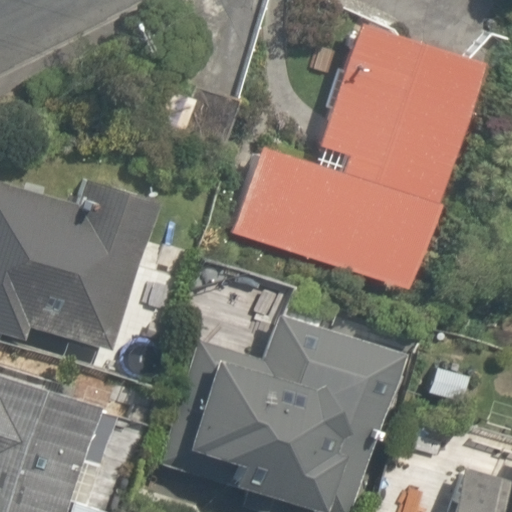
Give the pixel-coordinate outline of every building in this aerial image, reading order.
[(347,9),(307,150),(246,132),(218,230),(398,281),(466,42),(347,9)] [(75,167),(68,191),(0,173),(0,334),(17,339),(20,329),(105,352),(149,187),(75,167)] [(251,354),(198,337),(165,445),(217,461),(212,479),(317,511),(330,511),(384,338),(267,302),(251,354)] [(106,511),(111,499),(57,481),(88,388),(0,359),(0,511),(106,511)] [(447,511),(511,511),(511,445),(507,444),(488,503),(454,492),(447,511)]
